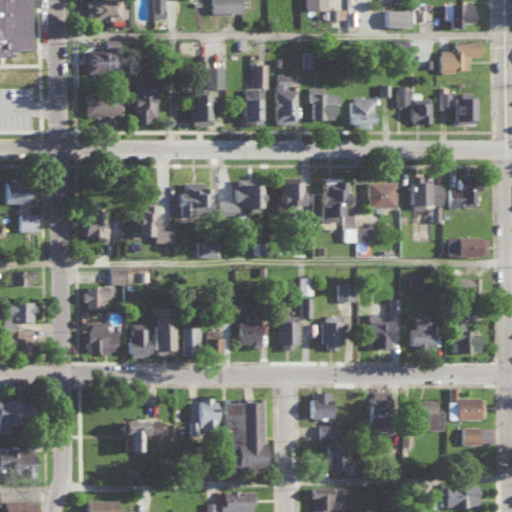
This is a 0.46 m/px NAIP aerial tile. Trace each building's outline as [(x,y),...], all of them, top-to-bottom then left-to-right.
[(0,0),(0,54),(1,54),(1,48),(23,48),(22,0),(0,0)] [(82,0),(82,18),(123,19),(123,6),(116,6),(116,0),(82,0)] [(148,0),(149,16),(161,16),(160,0),(148,0)] [(207,0),(208,12),(239,12),(238,0),(207,0)] [(301,0),(301,8),(324,8),(324,0),(301,0)] [(470,20),(470,3),(441,3),(440,19),(447,19),(447,26),(460,26),(460,20),(470,20)] [(406,9),(382,9),(381,25),(406,26),(406,9)] [(436,69),(466,70),(466,55),(476,55),(477,40),(451,39),(451,49),(436,48),(436,69)] [(83,49),(83,71),(114,72),(114,49),(83,49)] [(264,63),(249,62),(248,85),(263,86),(264,63)] [(222,66),(202,66),(203,87),(223,87),(222,66)] [(293,89),(285,89),(286,73),(272,72),(271,123),(292,123),(293,89)] [(152,79),(129,79),(129,122),(152,121),(152,79)] [(307,118),(330,118),(330,103),(335,103),(335,92),(321,92),(321,86),(307,86),(307,118)] [(392,87),(393,105),(405,105),(404,87),(392,87)] [(258,88),(241,88),(240,124),(258,124),(258,88)] [(118,113),(118,90),(81,91),(82,114),(118,113)] [(446,91),(436,91),(436,108),(447,107),(446,91)] [(208,124),(207,92),(186,93),(186,124),(208,124)] [(426,122),(426,97),(416,97),(416,92),(407,92),(407,121),(426,122)] [(471,93),(452,93),(452,122),(471,122),(471,93)] [(369,97),(346,96),(346,126),(369,127),(369,97)] [(317,217),(339,217),(340,176),(318,175),(317,217)] [(438,202),(437,181),(422,182),(422,175),(405,176),(406,208),(420,207),(420,203),(438,202)] [(445,187),(445,205),(473,205),(473,176),(453,176),(453,187),(445,187)] [(259,178),(232,177),(231,199),(216,199),(216,217),(231,217),(232,205),(246,205),(246,210),(258,211),(259,178)] [(276,178),(275,210),(296,210),(297,178),(276,178)] [(1,202),(25,202),(25,180),(0,181),(1,202)] [(363,205),(392,206),(392,180),(364,180),(363,205)] [(176,191),(175,214),(207,215),(207,183),(179,182),(179,191),(176,191)] [(169,241),(169,222),(151,222),(151,203),(132,203),(132,235),(150,235),(150,241),(169,241)] [(102,235),(101,207),(79,208),(79,236),(102,235)] [(32,212),(15,213),(16,230),(32,230),(32,212)] [(365,225),(339,226),(340,240),(366,239),(365,225)] [(444,235),(444,254),(483,254),(484,236),(444,235)] [(215,256),(214,240),(193,241),(193,256),(215,256)] [(106,281),(120,281),(121,266),(106,265),(106,281)] [(4,267),(4,281),(30,281),(30,268),(4,267)] [(308,292),(308,276),(295,275),(295,292),(308,292)] [(477,275),(448,275),(448,290),(477,290),(477,275)] [(333,281),(333,298),(350,298),(350,280),(333,281)] [(103,307),(103,294),(110,294),(111,283),(82,282),(81,306),(103,307)] [(309,314),(309,294),(297,294),(297,314),(309,314)] [(385,310),(397,311),(397,296),(386,296),(385,310)] [(29,327),(13,326),(13,318),(32,318),(32,299),(0,298),(0,352),(29,353),(29,327)] [(171,304),(152,304),(152,353),(171,353),(171,304)] [(477,348),(476,329),(461,329),(461,307),(448,308),(449,349),(477,348)] [(373,310),(365,310),(364,338),(388,338),(389,318),(372,317),(373,310)] [(339,312),(319,312),(318,346),(338,347),(339,312)] [(256,345),(255,313),(243,314),(243,319),(234,319),(235,341),(244,341),(244,346),(256,345)] [(296,344),(296,313),(282,313),(282,318),(274,318),(274,344),(296,344)] [(406,343),(429,343),(430,318),(412,317),(412,326),(407,326),(406,343)] [(114,329),(104,329),(103,319),(83,319),(84,348),(114,348),(114,329)] [(196,324),(178,324),(178,347),(195,348),(196,324)] [(125,354),(145,354),(145,325),(125,326),(125,354)] [(217,352),(217,328),(202,328),(201,352),(217,352)] [(446,417),(481,416),(480,395),(455,395),(455,385),(445,385),(446,417)] [(367,427),(384,427),(383,388),(366,389),(367,427)] [(306,415),(328,415),(327,389),(306,389),(306,415)] [(213,395),(194,395),(194,423),(213,423),(213,395)] [(257,397),(219,397),(220,465),(258,464),(257,397)] [(433,397),(408,398),(408,416),(422,416),(422,427),(440,427),(440,409),(434,409),(433,397)] [(118,448),(137,448),(137,431),(157,432),(158,418),(119,417),(118,448)] [(315,436),(331,437),(331,423),(315,422),(315,436)] [(476,442),(476,424),(458,425),(459,442),(476,442)] [(343,442),(322,442),(322,462),(327,462),(327,473),(344,472),(343,442)] [(0,472),(29,473),(30,445),(0,443),(0,472)] [(474,482),(438,482),(438,505),(474,504),(474,482)] [(340,483),(308,485),(308,511),(325,511),(326,506),(341,506),(340,483)] [(250,488),(219,489),(219,499),(216,499),(216,510),(250,509),(250,488)] [(0,498),(0,504),(0,511),(33,511),(33,497),(0,498)] [(113,497),(82,498),(82,511),(120,511),(120,505),(113,505),(113,497)] [(212,511),(212,500),(203,501),(203,511),(212,511)]
